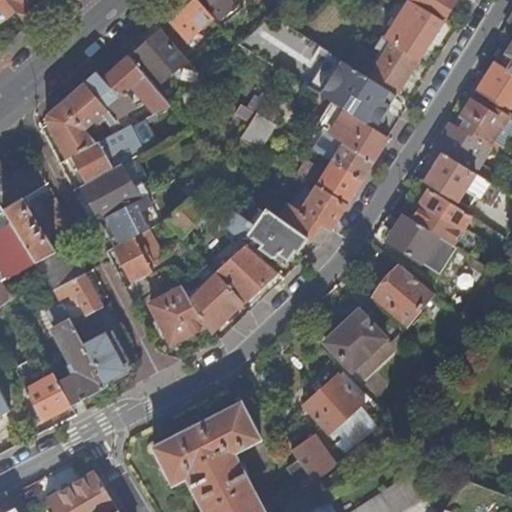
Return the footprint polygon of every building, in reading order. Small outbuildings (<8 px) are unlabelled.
[(0,0),(0,23),(15,12),(4,0),(0,0)] [(4,0),(15,12),(20,18),(27,27),(36,19),(25,6),(32,0),(4,0)] [(213,19),(195,0),(181,0),(164,15),(188,41),(213,19)] [(219,0),(198,0),(218,24),(226,17),(227,18),(236,10),(231,5),(227,8),(219,0)] [(231,5),(226,0),(219,0),(227,8),(231,5)] [(471,8),(474,3),(468,0),(407,0),(409,1),(444,22),(458,1),(471,8)] [(419,60),(444,22),(409,1),(402,12),(414,19),(397,46),(419,60)] [(402,12),(385,39),(397,46),(414,19),(402,12)] [(14,38),(27,27),(20,18),(7,29),(14,38)] [(277,51),(276,30),(258,31),(259,51),(277,51)] [(133,42),(123,52),(168,103),(179,94),(169,84),(168,86),(164,82),(173,74),(180,80),(194,68),(188,61),(186,63),(159,33),(141,50),(133,42)] [(398,95),(419,60),(397,46),(385,39),(382,37),(374,49),(383,55),(376,67),(362,59),(360,62),(351,56),(347,63),(350,65),(398,95)] [(123,52),(86,85),(116,120),(136,107),(127,94),(136,87),(138,90),(155,114),(171,107),(168,103),(123,52)] [(476,85),(473,91),(497,106),(500,102),(511,109),(511,73),(487,58),(480,70),(489,76),(481,88),(476,85)] [(347,112),(376,130),(398,95),(350,65),(328,101),(347,112)] [(62,106),(48,117),(48,118),(47,124),(67,160),(124,129),(116,120),(86,85),(62,106)] [(463,131),(493,150),(501,155),(505,149),(504,149),(495,142),(509,120),(510,119),(490,106),(487,111),(473,102),(463,117),(469,121),(463,131)] [(363,180),(389,138),(376,130),(347,112),(341,121),(316,107),(307,120),(337,138),(340,140),(333,150),(335,151),(330,159),(334,162),(340,166),(363,180)] [(275,126),(257,114),(241,140),(259,151),(275,126)] [(457,127),(463,131),(469,121),(463,117),(457,127)] [(495,142),(504,149),(511,136),(511,121),(509,120),(495,142)] [(451,123),(435,149),(445,156),(487,183),(493,186),(498,178),(482,167),(493,150),(463,131),(457,127),(451,123)] [(67,160),(77,178),(83,175),(87,183),(124,164),(136,157),(146,152),(130,126),(124,129),(67,160)] [(340,140),(337,138),(325,157),(330,159),(335,151),(333,150),(340,140)] [(487,183),(445,156),(428,182),(470,209),(487,183)] [(142,185),(143,184),(145,183),(146,180),(146,177),(146,175),(136,157),(124,164),(126,168),(123,170),(134,189),(142,185)] [(0,162),(0,204),(4,211),(23,200),(48,185),(36,162),(21,171),(31,187),(19,194),(10,178),(0,162)] [(347,205),(363,180),(340,166),(334,162),(318,188),(347,205)] [(98,212),(102,220),(135,203),(147,197),(149,196),(143,184),(142,185),(134,189),(123,170),(126,168),(124,164),(87,183),(82,186),(96,213),(98,212)] [(21,171),(10,178),(19,194),(31,187),(21,171)] [(322,227),(330,231),(347,205),(318,188),(303,212),(290,204),(280,219),(309,239),(312,241),(322,227)] [(472,217),(432,191),(413,220),(453,246),(472,217)] [(135,203),(140,213),(153,207),(147,197),(135,203)] [(166,222),(183,239),(191,249),(200,241),(190,231),(203,217),(207,219),(211,216),(190,198),(166,222)] [(62,244),(76,237),(65,217),(56,199),(45,205),(61,235),(58,237),(62,244)] [(23,200),(4,211),(29,252),(36,264),(40,262),(56,254),(23,200)] [(135,203),(102,220),(116,248),(149,231),(149,230),(140,213),(135,203)] [(4,211),(0,204),(0,310),(15,300),(3,282),(8,279),(0,267),(29,252),(4,211)] [(309,239),(280,219),(267,210),(254,228),(233,211),(221,225),(246,246),(262,260),(268,254),(275,259),(278,255),(288,262),(296,251),(298,253),(309,239)] [(413,220),(405,216),(388,243),(437,274),(455,247),(453,246),(413,220)] [(321,247),(330,231),(322,227),(312,241),(320,247),(321,247)] [(116,248),(135,283),(169,266),(169,265),(149,231),(116,248)] [(86,274),(71,246),(56,254),(40,262),(55,291),(86,274)] [(244,305),(278,274),(262,260),(246,246),(215,274),(216,276),(244,305)] [(212,281),(216,276),(215,274),(207,266),(198,275),(204,281),(208,277),(212,281)] [(433,293),(401,267),(375,297),(407,324),(433,293)] [(95,285),(89,273),(86,274),(55,291),(63,304),(78,297),(88,315),(102,308),(99,303),(103,301),(97,289),(95,285)] [(213,335),(244,305),(216,276),(212,281),(208,277),(204,281),(191,295),(194,299),(191,301),(207,326),(213,335)] [(172,346),(207,326),(191,301),(184,289),(151,306),(172,346)] [(60,384),(73,407),(79,404),(108,389),(98,371),(85,346),(63,304),(55,291),(40,299),(42,303),(47,300),(51,307),(45,309),(73,362),(79,374),(75,376),(60,384)] [(47,300),(42,303),(45,309),(51,307),(47,300)] [(404,333),(378,305),(366,316),(361,311),(326,344),(353,372),(359,366),(369,376),(404,343),(399,337),(404,333)] [(86,320),(98,336),(111,327),(99,310),(86,320)] [(98,371),(108,389),(136,373),(124,351),(122,348),(113,332),(85,346),(98,371)] [(16,369),(27,390),(55,375),(47,359),(44,355),(16,369)] [(55,375),(58,380),(66,376),(55,355),(47,359),(55,375)] [(79,374),(73,362),(69,365),(75,376),(79,374)] [(44,422),(73,407),(60,384),(58,380),(55,375),(27,390),(44,422)] [(336,431),(362,407),(365,404),(339,376),(324,390),(319,394),(304,408),(334,441),(340,436),(336,431)] [(0,417),(11,411),(0,390),(0,417)] [(260,441),(241,403),(153,450),(172,487),(186,480),(203,511),(264,511),(235,454),(260,441)] [(379,426),(362,407),(336,431),(340,436),(352,449),(379,426)] [(511,445),(511,440),(509,440),(511,431),(511,416),(502,442),(511,445)] [(475,432),(454,424),(439,433),(450,449),(475,432)] [(499,451),(502,442),(480,433),(476,442),(499,451)] [(316,437),(293,453),(299,461),(314,482),(336,466),(316,437)] [(511,445),(502,442),(499,451),(508,455),(511,445)] [(304,491),(315,483),(314,482),(299,461),(289,470),(304,491)] [(417,467),(350,511),(355,511),(386,491),(419,470),(417,467)] [(386,491),(355,511),(401,511),(434,491),(419,470),(386,491)] [(53,500),(49,502),(54,511),(117,511),(119,511),(96,473),(63,494),(53,500)] [(444,511),(511,511),(511,497),(460,477),(444,511)] [(51,497),(53,500),(63,494),(61,491),(51,497)]
